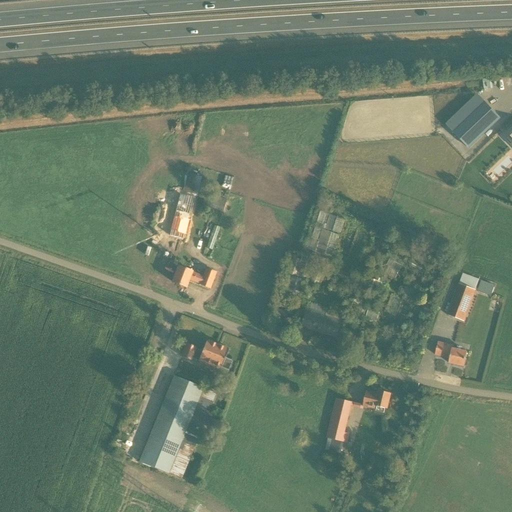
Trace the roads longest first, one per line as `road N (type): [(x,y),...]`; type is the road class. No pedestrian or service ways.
road 1 (unclassified): [(0,241),(307,353),(511,397)]
road 2 (motorway): [(0,46),(511,12)]
road 3 (motorway): [(248,0),(0,21)]
